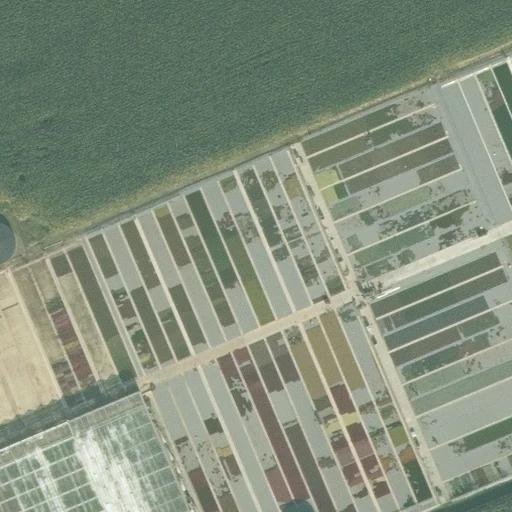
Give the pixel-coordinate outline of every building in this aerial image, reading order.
[(511,303),(511,260),(459,160),(452,157),(447,168),(337,225),(338,248),(299,174),(273,175),(278,172),(274,165),(298,164),(288,146),(280,150),(284,152),(229,181),(228,169),(117,227),(136,235),(137,273),(236,269),(267,328),(354,282),(410,388),(409,376),(423,375),(415,360),(422,357),(406,358),(406,353),(488,310),(494,313),(511,303)] [(236,270),(235,180),(9,264),(22,299),(22,278),(34,273),(38,282),(41,281),(41,310),(50,310),(50,322),(34,322),(50,365),(78,365),(81,364),(80,349),(74,333),(74,323),(83,347),(83,345),(91,365),(104,365),(104,350),(86,351),(101,345),(94,328),(106,323),(112,323),(95,277),(95,272),(236,270)] [(0,261),(20,255),(7,218),(0,220),(0,261)] [(190,511),(139,391),(69,421),(107,511),(190,511)] [(107,511),(69,421),(0,450),(0,511),(107,511)]
